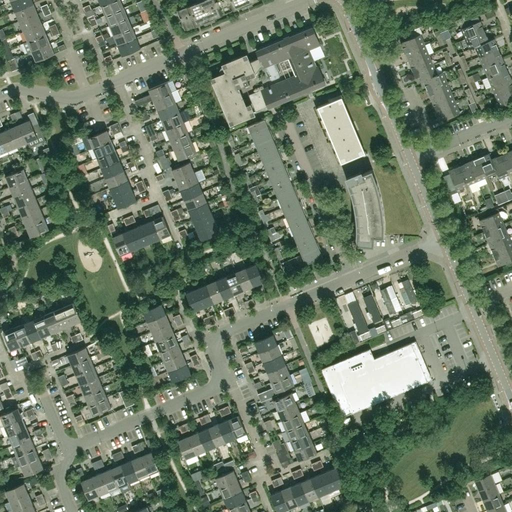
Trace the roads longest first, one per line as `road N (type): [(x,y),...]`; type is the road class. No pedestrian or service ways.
road 1 (residential): [(117,79),(307,0)]
road 2 (unclassified): [(511,403),(443,238)]
road 3 (residential): [(350,278),(284,115)]
road 4 (residential): [(66,449),(228,381)]
road 5 (unclassified): [(408,159),(340,0)]
road 6 (residential): [(210,337),(350,278)]
road 7 (residential): [(157,195),(117,79)]
